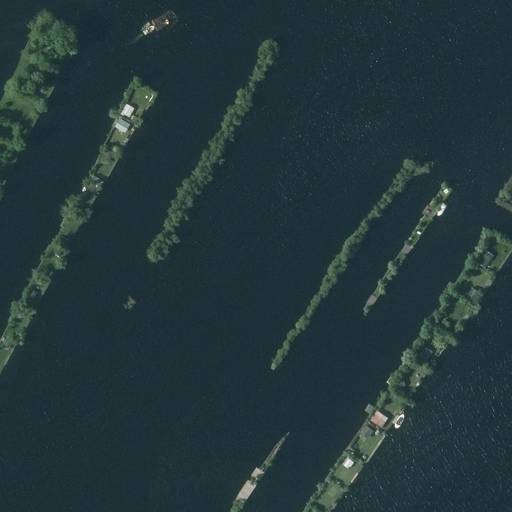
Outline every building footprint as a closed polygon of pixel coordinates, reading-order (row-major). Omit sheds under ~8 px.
[(126,105),(120,115),(122,116),(123,114),(129,117),(134,109),(126,105)] [(134,117),(131,122),(135,125),(139,120),(134,117)] [(119,120),(115,127),(124,132),(128,125),(119,120)] [(104,151),(103,158),(110,159),(111,152),(104,151)] [(58,236),(56,240),(64,245),(67,240),(62,237),(61,238),(58,236)] [(57,248),(54,253),(59,256),(62,251),(57,248)] [(476,257),(474,260),(485,268),(490,260),(482,254),(479,259),(476,257)] [(472,288),(466,297),(474,302),(480,293),(472,288)] [(28,292),(22,303),(29,307),(35,296),(28,292)] [(444,319),(439,325),(444,328),(449,322),(444,319)] [(426,347),(421,354),(428,359),(433,352),(426,347)] [(404,379),(396,382),(398,388),(406,386),(404,379)] [(377,411),(370,421),(382,428),(388,418),(377,411)] [(366,426),(360,434),(368,439),(373,431),(366,426)]
